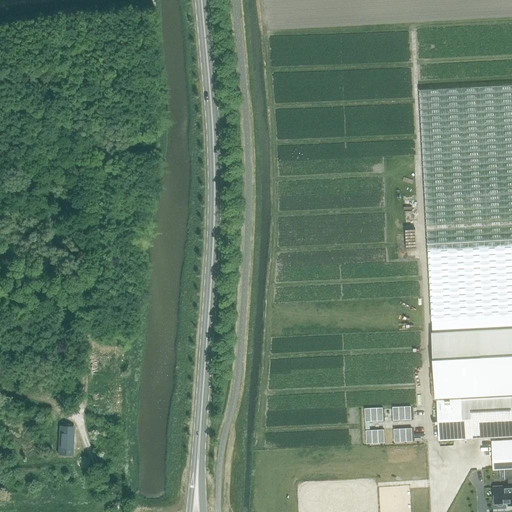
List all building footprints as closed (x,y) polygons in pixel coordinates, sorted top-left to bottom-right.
[(511,84),(423,88),(435,347),(511,343),(511,84)] [(511,343),(435,347),(437,400),(438,400),(511,396),(511,343)] [(511,396),(438,400),(440,440),(453,439),(462,439),(511,436),(511,396)] [(74,427),(60,426),(58,454),(73,455),(74,427)] [(511,469),(511,440),(492,442),(494,470),(511,469)] [(495,487),(496,507),(498,507),(498,508),(499,509),(501,509),(503,509),(505,507),(505,506),(509,506),(509,509),(511,508),(511,479),(505,479),(505,487),(495,487)]
